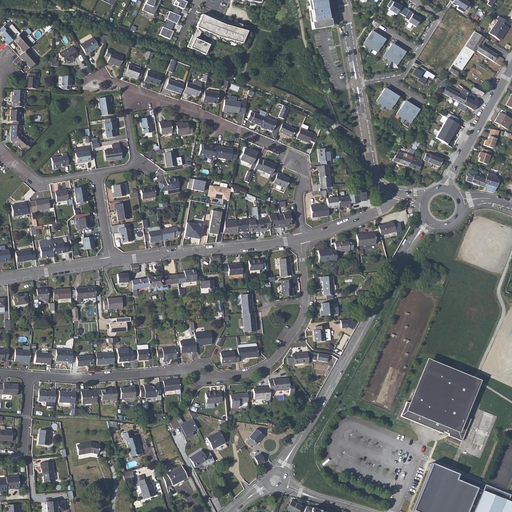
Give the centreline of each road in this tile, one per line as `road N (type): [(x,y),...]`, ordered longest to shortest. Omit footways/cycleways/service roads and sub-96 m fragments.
road 1 (secondary): [(280,472),(411,243)]
road 2 (residential): [(202,371),(251,372),(292,334),(307,299),(300,238)]
road 3 (residential): [(109,261),(300,238)]
road 4 (residential): [(29,375),(202,371)]
road 5 (residential): [(288,152),(132,89)]
road 6 (residential): [(356,83),(400,76),(438,14),(414,0)]
road 7 (secondary): [(445,189),(511,66)]
